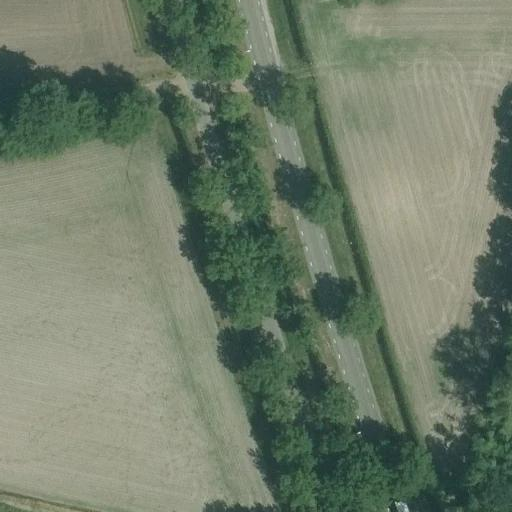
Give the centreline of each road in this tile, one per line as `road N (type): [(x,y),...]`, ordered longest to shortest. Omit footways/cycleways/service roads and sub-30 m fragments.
road 1 (unclassified): [(329,511),(170,0)]
road 2 (secondary): [(397,511),(248,0)]
road 3 (track): [(268,82),(0,103)]
